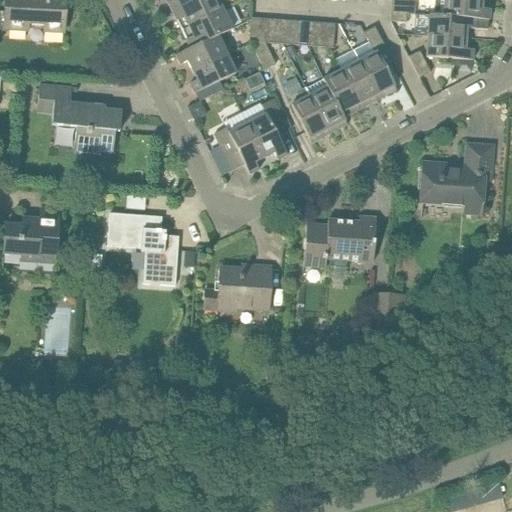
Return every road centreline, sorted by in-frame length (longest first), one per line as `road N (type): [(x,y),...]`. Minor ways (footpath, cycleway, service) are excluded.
road 1 (residential): [(115,0),(206,190),(226,209),(257,208),(493,84),(511,63)]
road 2 (unclassified): [(310,511),(511,449)]
